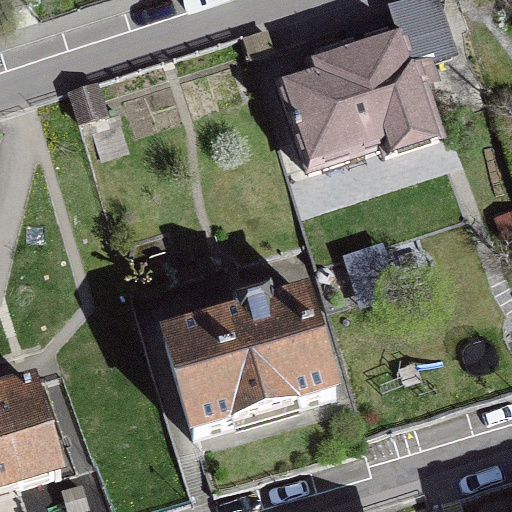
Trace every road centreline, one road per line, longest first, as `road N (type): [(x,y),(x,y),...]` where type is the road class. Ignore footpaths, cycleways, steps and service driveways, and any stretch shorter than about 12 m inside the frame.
road 1 (residential): [(0,86),(268,0)]
road 2 (residential): [(291,511),(511,442)]
